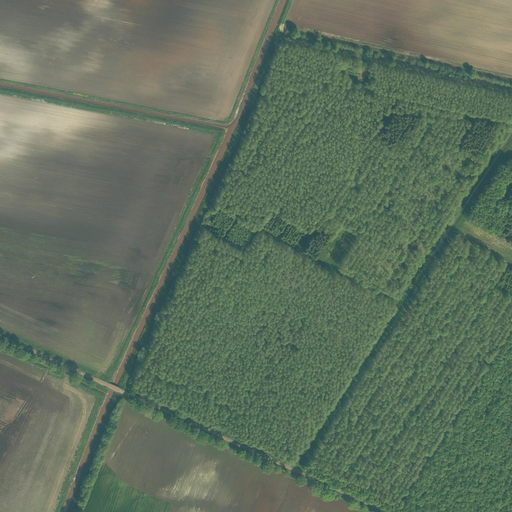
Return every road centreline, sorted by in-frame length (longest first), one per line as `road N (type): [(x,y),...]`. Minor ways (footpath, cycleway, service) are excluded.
road 1 (track): [(123,391),(290,0)]
road 2 (unclassified): [(0,335),(387,511)]
